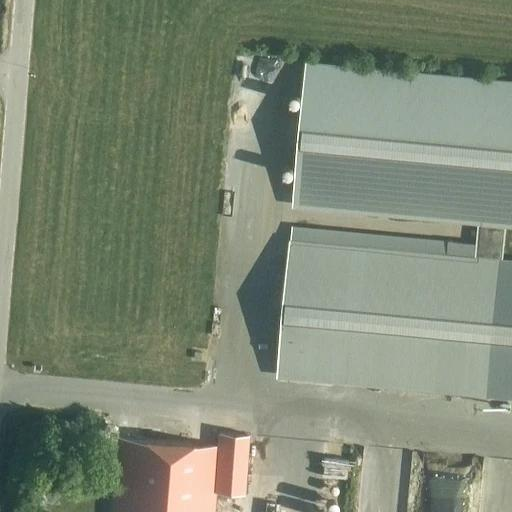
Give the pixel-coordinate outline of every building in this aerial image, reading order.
[(292,242),(280,374),(487,393),(490,394),(502,261),(505,224),(511,224),(511,83),(309,65),(296,205),(478,222),(477,243),(475,259),(447,256),(292,242)] [(448,240),(447,256),(475,259),(477,243),(448,240)] [(511,262),(502,261),(490,394),(511,395),(511,262)] [(241,494),(246,432),(218,430),(217,445),(117,436),(110,511),(211,511),(213,492),(241,494)] [(404,511),(410,460),(386,457),(379,511),(404,511)]
